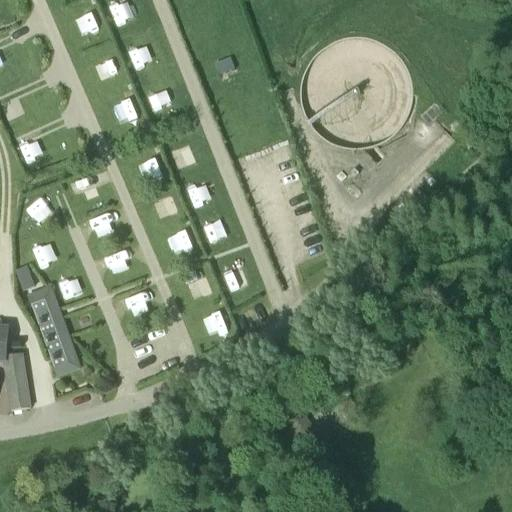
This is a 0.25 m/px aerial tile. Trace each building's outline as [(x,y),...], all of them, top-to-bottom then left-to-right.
[(113,11),(119,25),(136,18),(130,3),(113,11)] [(95,12),(77,19),(82,34),(100,28),(95,12)] [(148,88),(151,107),(172,104),(169,84),(148,88)] [(9,122),(26,117),(22,101),(4,106),(9,122)] [(116,110),(121,124),(138,117),(133,103),(116,110)] [(29,165),(47,157),(39,138),(21,147),(29,165)] [(181,173),(202,164),(193,144),(172,153),(181,173)] [(141,169),(147,182),(163,175),(157,162),(141,169)] [(189,191),(196,208),(216,200),(209,183),(189,191)] [(175,195),(151,201),(155,217),(179,210),(175,195)] [(40,226),(57,218),(49,200),(31,208),(40,226)] [(94,219),(98,237),(120,232),(116,214),(94,219)] [(187,232),(171,239),(178,255),(194,248),(187,232)] [(45,269),(59,261),(52,248),(37,257),(45,269)] [(129,256),(116,259),(119,272),(132,269),(129,256)] [(232,292),(253,286),(248,268),(227,273),(232,292)] [(20,271),(24,291),(35,289),(32,269),(20,271)] [(187,283),(195,300),(215,291),(207,274),(187,283)] [(62,285),(67,300),(83,295),(78,279),(62,285)] [(131,299),(136,316),(151,312),(147,295),(131,299)] [(45,302),(33,306),(48,345),(59,341),(45,302)] [(198,333),(216,327),(211,309),(192,314),(198,333)] [(0,363),(4,363),(5,364),(6,349),(7,349),(8,333),(0,331),(0,363)] [(6,378),(12,413),(31,410),(25,374),(6,378)]
